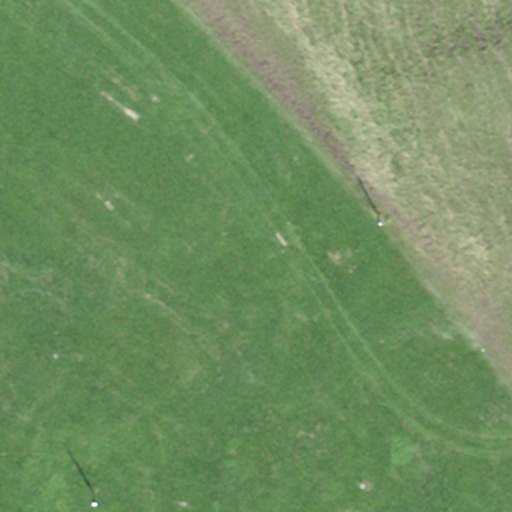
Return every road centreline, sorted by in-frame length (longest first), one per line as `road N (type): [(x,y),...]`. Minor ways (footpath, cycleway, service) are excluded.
road 1 (track): [(85,511),(88,362),(0,101)]
road 2 (track): [(511,368),(444,402),(307,511)]
